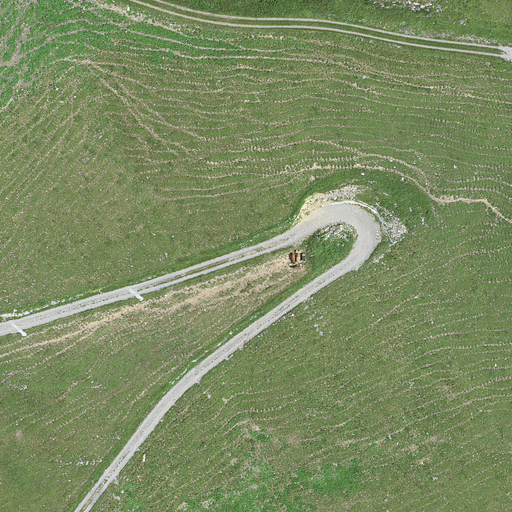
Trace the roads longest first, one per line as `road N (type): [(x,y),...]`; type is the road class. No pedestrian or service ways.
road 1 (track): [(0,329),(221,263),(332,215),(348,211),(368,223),(357,257),(165,402),(81,511)]
road 2 (track): [(142,0),(218,21),(316,24),(511,55)]
